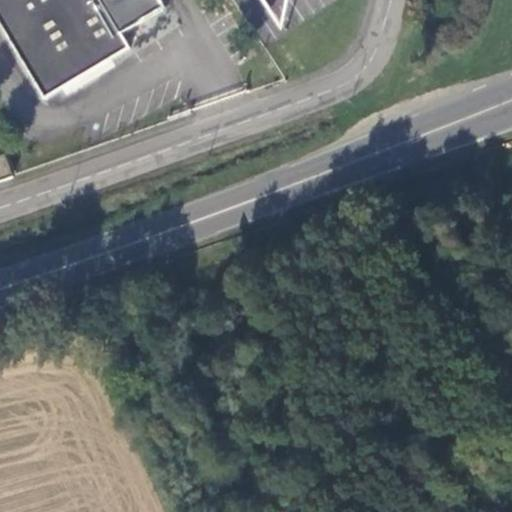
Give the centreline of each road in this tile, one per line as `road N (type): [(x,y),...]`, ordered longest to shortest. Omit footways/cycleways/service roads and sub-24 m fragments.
road 1 (primary): [(511,89),(0,291)]
road 2 (primary): [(0,292),(511,116)]
road 3 (tertiary): [(392,0),(370,55),(342,83),(0,209)]
